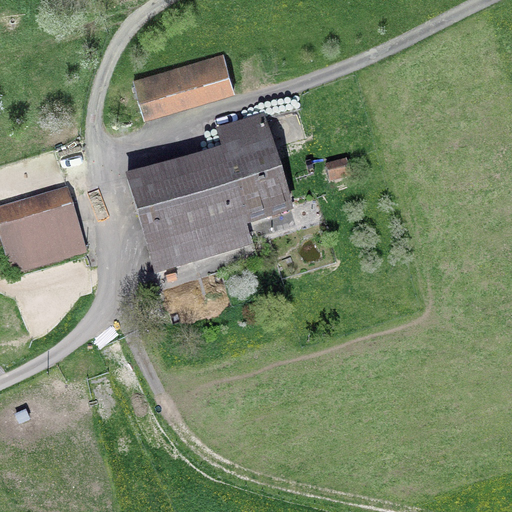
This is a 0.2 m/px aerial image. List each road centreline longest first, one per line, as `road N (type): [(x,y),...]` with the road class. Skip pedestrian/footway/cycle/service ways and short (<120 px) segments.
road 1 (unclassified): [(0,382),(49,360),(108,302),(93,115),(103,69),(128,24),(163,0)]
road 2 (track): [(97,155),(312,79),(485,0)]
road 3 (track): [(108,302),(174,421),(214,461),(408,511)]
